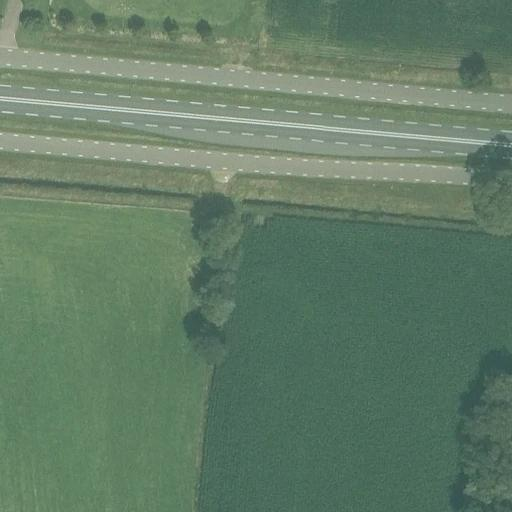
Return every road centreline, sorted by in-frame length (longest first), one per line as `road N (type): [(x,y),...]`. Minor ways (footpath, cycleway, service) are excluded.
road 1 (unclassified): [(511,104),(0,55)]
road 2 (primary): [(511,148),(0,101)]
road 3 (unclassified): [(511,185),(0,142)]
